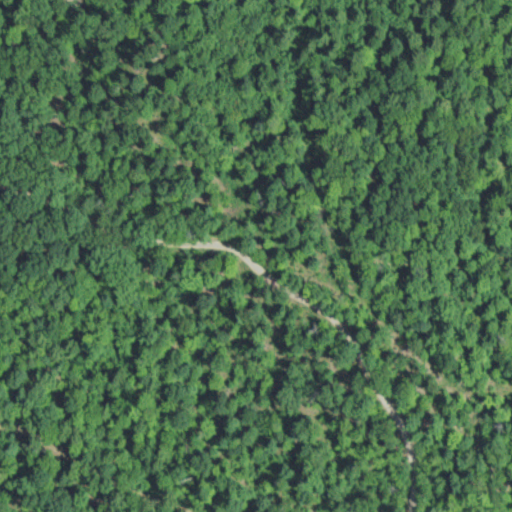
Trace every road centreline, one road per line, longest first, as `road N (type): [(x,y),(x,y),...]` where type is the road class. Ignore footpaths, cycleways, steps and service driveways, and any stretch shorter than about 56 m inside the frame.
road 1 (residential): [(334,511),(323,457),(253,381),(0,271)]
road 2 (residential): [(142,511),(0,433)]
